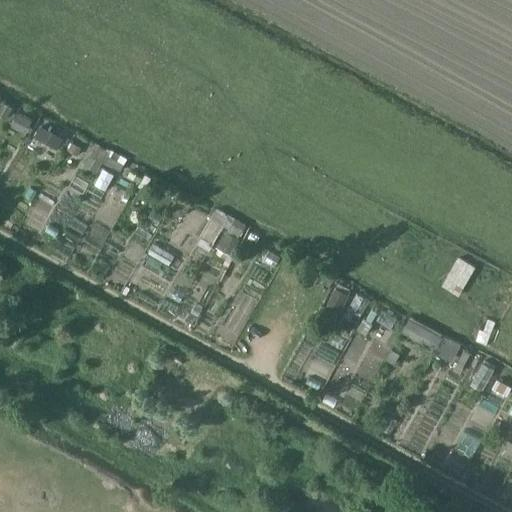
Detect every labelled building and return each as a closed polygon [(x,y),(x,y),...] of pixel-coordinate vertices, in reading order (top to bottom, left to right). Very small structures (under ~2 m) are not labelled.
[(4,103),(0,110),(0,113),(6,117),(11,107),(4,103)] [(11,124),(26,132),(32,121),(17,113),(11,124)] [(63,140),(39,127),(33,138),(57,151),(63,140)] [(81,149),(72,144),(68,152),(77,156),(81,149)] [(107,156),(103,163),(112,168),(113,167),(120,171),(123,165),(107,156)] [(130,171),(127,176),(139,182),(142,177),(130,171)] [(141,189),(136,198),(146,203),(151,195),(141,189)] [(162,194),(156,203),(166,210),(172,200),(162,194)] [(214,245),(224,225),(211,218),(200,237),(214,245)] [(226,259),(228,255),(229,254),(231,256),(239,241),(240,239),(225,231),(216,247),(216,248),(218,248),(218,249),(216,253),(226,259)] [(335,284),(328,299),(342,306),(349,291),(335,284)] [(366,331),(372,321),(373,320),(364,316),(357,327),(366,331)] [(487,346),(497,324),(489,320),(486,326),(484,325),(477,341),(487,346)] [(429,343),(436,331),(422,323),(415,336),(429,343)] [(452,361),(461,344),(443,335),(435,351),(452,361)] [(463,366),(470,354),(464,350),(457,363),(463,366)] [(507,396),(511,387),(497,379),(492,387),(507,396)] [(511,455),(511,441),(509,440),(503,451),(511,455)]
